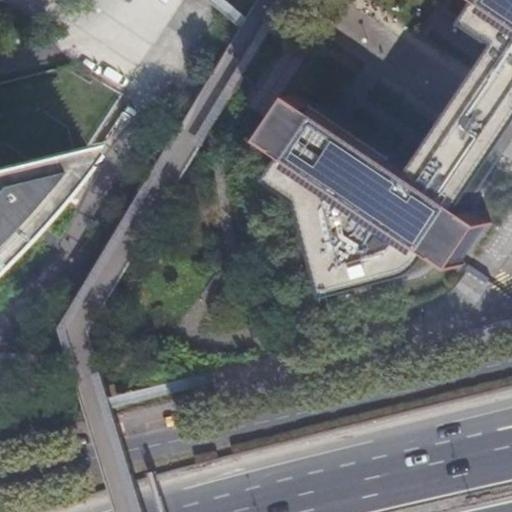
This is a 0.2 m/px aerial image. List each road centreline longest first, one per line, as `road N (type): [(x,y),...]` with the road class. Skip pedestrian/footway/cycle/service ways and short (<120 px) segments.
road 1 (residential): [(511,362),(0,484)]
road 2 (motorway): [(511,420),(273,498)]
road 3 (motorway): [(511,444),(273,498)]
